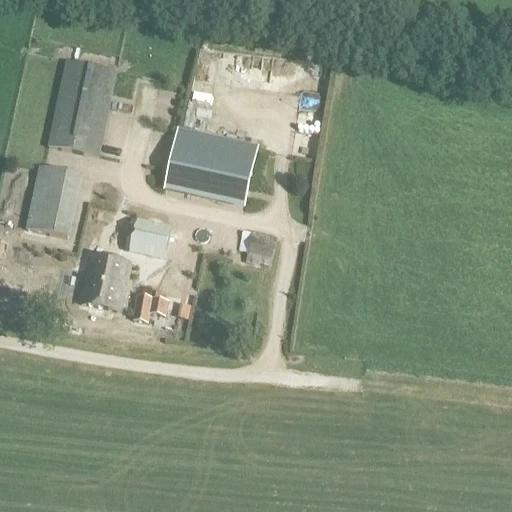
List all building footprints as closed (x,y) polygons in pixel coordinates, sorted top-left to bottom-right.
[(67,64),(49,150),(98,160),(116,75),(67,64)] [(179,133),(167,186),(246,203),(258,150),(179,133)] [(27,233),(68,241),(81,179),(40,170),(27,233)] [(134,220),(126,254),(165,263),(172,230),(134,220)] [(251,235),(246,256),(244,265),(260,269),(260,267),(271,269),(276,240),(251,235)] [(91,260),(81,308),(121,316),(130,268),(91,260)] [(170,305),(153,302),(137,298),(132,324),(149,327),(151,318),(166,321),(170,305)]
